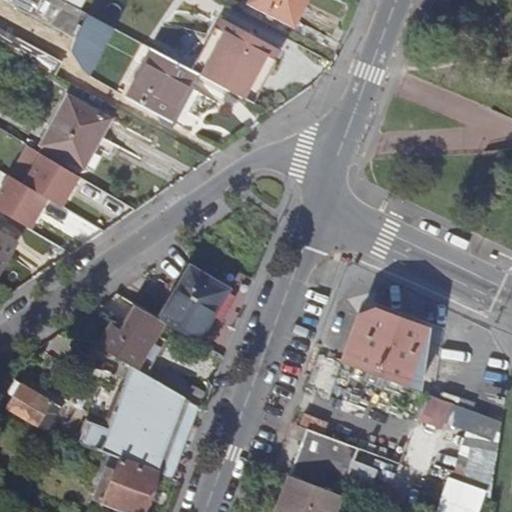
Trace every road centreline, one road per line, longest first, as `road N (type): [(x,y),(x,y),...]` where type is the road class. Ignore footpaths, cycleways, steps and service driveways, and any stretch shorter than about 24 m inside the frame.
road 1 (residential): [(334,162),(276,152),(248,162),(0,335)]
road 2 (residential): [(202,511),(317,214)]
road 3 (residential): [(317,214),(511,296)]
road 4 (residential): [(334,162),(396,0)]
